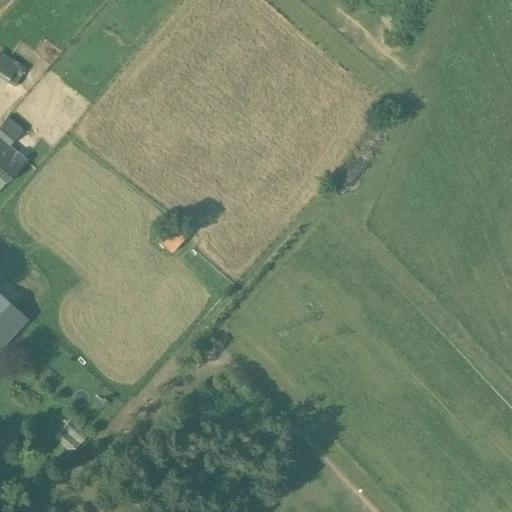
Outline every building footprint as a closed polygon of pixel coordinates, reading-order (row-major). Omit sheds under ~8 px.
[(0,79),(6,83),(17,67),(0,55),(0,79)] [(19,135),(3,121),(0,124),(0,137),(10,145),(19,135)] [(22,166),(0,148),(0,178),(7,184),(22,166)] [(172,253),(190,232),(170,216),(152,236),(172,253)] [(0,349),(28,319),(0,293),(0,349)]
